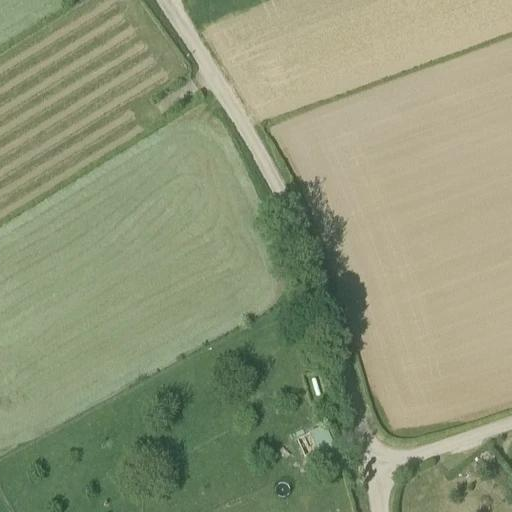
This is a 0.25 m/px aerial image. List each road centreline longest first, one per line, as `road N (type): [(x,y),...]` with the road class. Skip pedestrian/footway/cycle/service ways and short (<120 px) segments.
road 1 (unclassified): [(373,467),(291,212),(165,0)]
road 2 (unclassified): [(373,467),(511,421)]
